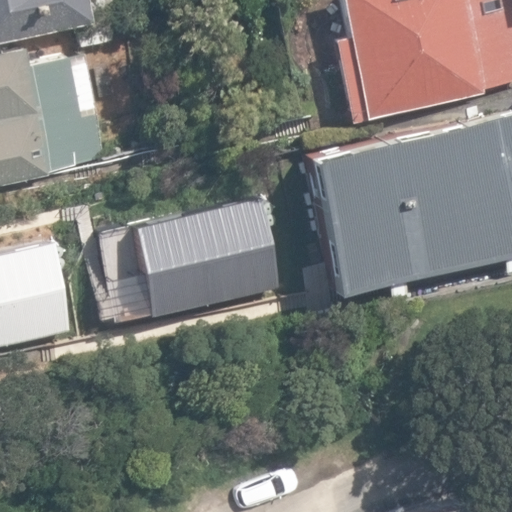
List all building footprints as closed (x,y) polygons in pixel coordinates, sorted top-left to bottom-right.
[(0,0),(0,32),(86,14),(82,0),(0,0)] [(326,29),(343,114),(478,86),(476,79),(511,71),(511,0),(333,0),(339,27),(326,29)] [(76,43),(110,36),(106,15),(72,22),(76,43)] [(0,181),(42,173),(41,170),(99,158),(77,49),(20,61),(16,42),(0,44),(0,181)] [(314,216),(328,287),(511,248),(511,103),(298,148),(301,159),(276,164),(288,221),(314,216)] [(511,511),(511,487),(501,485),(432,494),(382,511),(511,511)]
